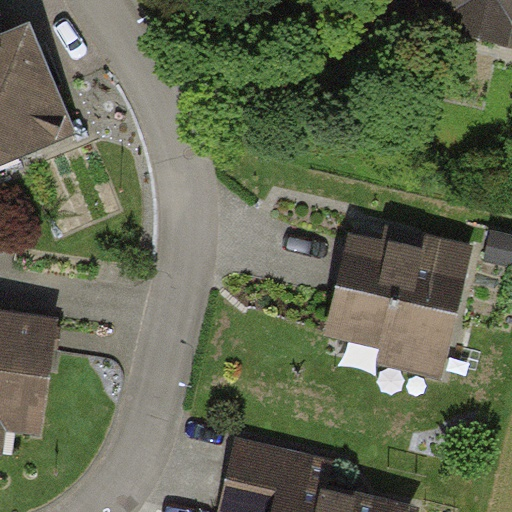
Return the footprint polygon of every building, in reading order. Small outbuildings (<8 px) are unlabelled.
[(9,0),(6,0),(0,2),(0,171),(63,149),(9,0)] [(511,38),(511,0),(436,0),(432,15),(511,38)] [(487,283),(350,244),(324,336),(460,376),(487,283)] [(0,429),(52,435),(64,337),(0,329),(0,429)] [(411,511),(308,482),(314,461),(243,440),(221,511),(411,511)]
